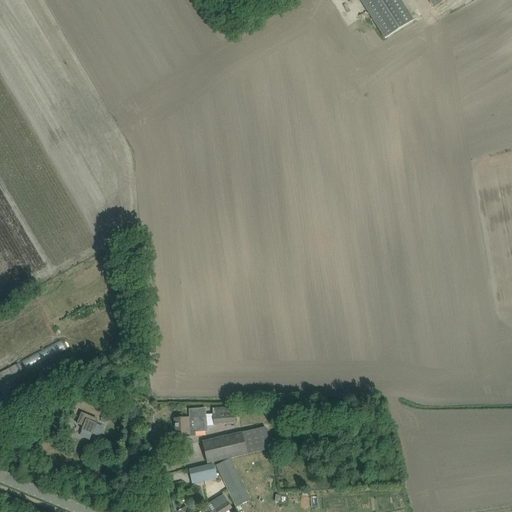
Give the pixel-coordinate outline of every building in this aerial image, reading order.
[(360,0),(385,39),(414,21),(400,0),(360,0)] [(68,341),(22,359),(26,369),(72,351),(68,341)] [(20,373),(15,365),(0,373),(0,379),(2,382),(20,373)] [(235,407),(212,409),(213,414),(214,426),(236,424),(235,407)] [(185,418),(175,419),(177,435),(186,435),(186,437),(196,436),(196,431),(207,430),(207,428),(206,415),(205,408),(189,410),(189,418),(185,418)] [(81,412),(77,424),(83,427),(81,430),(92,435),(97,423),(96,423),(97,419),(81,412)] [(212,440),(203,442),(208,464),(217,462),(230,459),(231,459),(247,455),(264,451),(271,449),(266,427),(259,429),(242,433),(212,440)] [(230,459),(216,465),(236,507),(251,500),(231,459),(230,459)] [(214,464),(189,470),(193,485),(218,479),(214,464)] [(211,503),(215,510),(212,511),(225,511),(232,508),(224,495),(211,503)]
